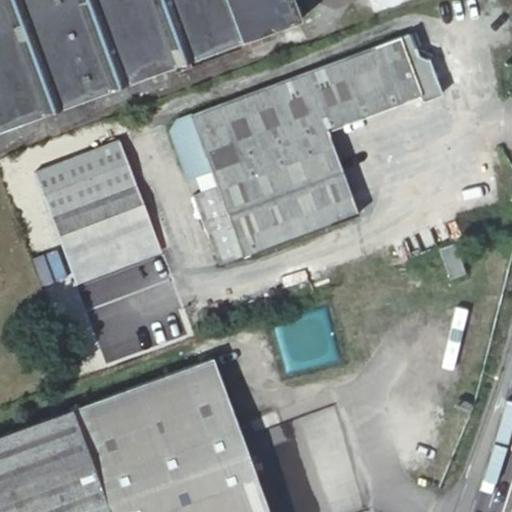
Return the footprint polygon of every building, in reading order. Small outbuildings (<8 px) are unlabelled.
[(0,0),(0,134),(302,23),(293,0),(0,0)] [(216,186),(245,258),(358,217),(324,128),(420,91),(423,98),(442,89),(430,59),(416,57),(409,34),(192,113),(202,141),(212,171),(216,186)] [(165,252),(122,138),(38,170),(81,284),(165,252)] [(212,171),(202,141),(179,149),(191,179),(212,171)] [(222,267),(245,258),(216,186),(196,195),(222,267)] [(464,271),(453,240),(440,245),(437,246),(449,276),(464,271)] [(285,366),(285,363),(285,360),(284,357),(283,353),(280,349),(277,346),(276,345),(271,343),(267,342),(264,341),(260,341),(256,342),(251,345),(249,347),(247,349),(245,350),(243,354),(242,358),(241,362),(241,366),(243,371),(244,374),(246,377),(249,380),(252,382),(257,384),(261,385),(266,385),(270,384),(275,382),(279,379),(281,376),(283,372),(284,370),(285,368),(285,366)] [(0,511),(268,511),(210,354),(0,431),(0,511)]
